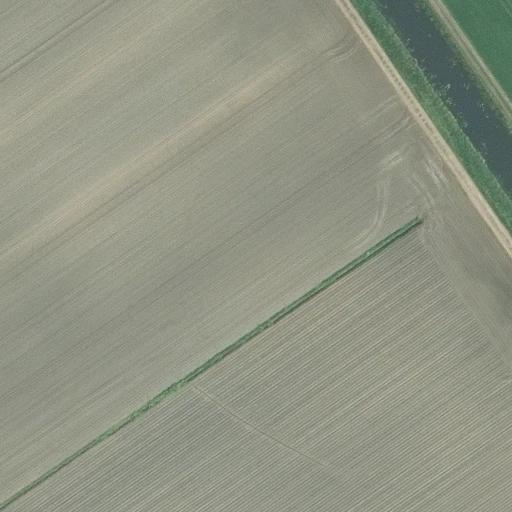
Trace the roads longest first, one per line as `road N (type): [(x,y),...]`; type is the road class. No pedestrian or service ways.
road 1 (track): [(334,0),(511,255)]
road 2 (track): [(511,121),(428,0)]
